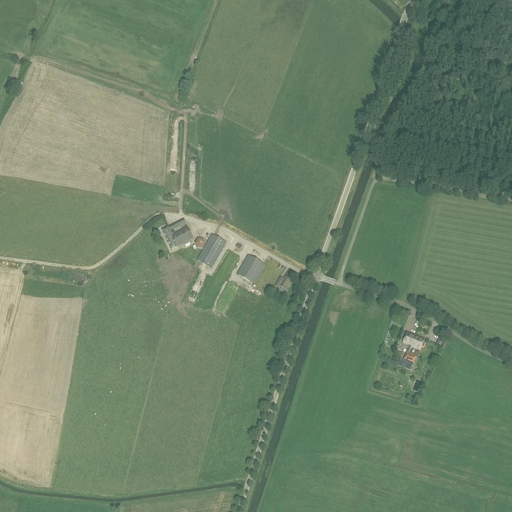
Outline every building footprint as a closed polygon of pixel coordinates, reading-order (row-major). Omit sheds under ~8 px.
[(184,219),(161,231),(171,250),(177,247),(194,239),(187,226),(187,227),(175,234),(173,230),(186,224),(184,219)] [(212,269),(227,243),(212,235),(197,260),(212,269)] [(197,248),(203,249),(206,244),(203,239),(198,239),(195,244),(197,248)] [(248,255),(237,275),(254,285),(265,265),(248,255)] [(275,286),(279,288),(280,286),(287,290),(292,281),(285,276),(281,282),(278,280),(275,286)] [(411,347),(416,335),(407,332),(402,343),(408,345),(407,348),(408,348),(406,353),(407,353),(407,352),(408,353),(411,347)] [(425,339),(416,335),(411,347),(420,350),(421,347),(423,348),(424,348),(426,344),(425,343),(423,342),(425,339)] [(413,365),(415,360),(416,356),(408,353),(407,352),(407,353),(404,361),(406,362),(413,365)] [(410,370),(413,365),(406,362),(404,368),(410,370)]
